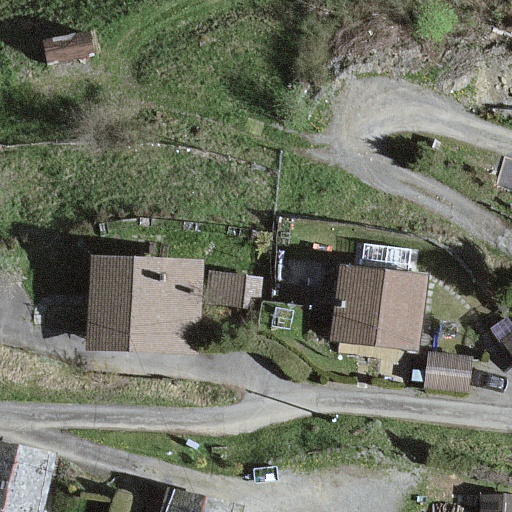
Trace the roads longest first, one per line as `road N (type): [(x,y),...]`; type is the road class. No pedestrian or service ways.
road 1 (residential): [(511,424),(321,405),(214,420),(0,414)]
road 2 (track): [(369,153),(323,149),(237,114),(133,86),(116,69),(127,34),(214,0)]
road 3 (residential): [(511,142),(437,117),(379,121),(368,133),(369,153),(379,162),(511,242)]
